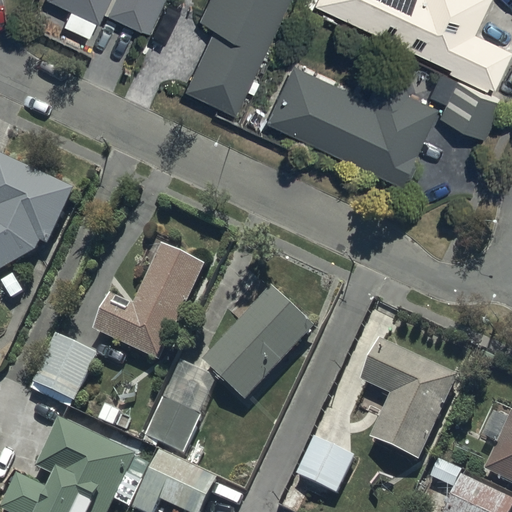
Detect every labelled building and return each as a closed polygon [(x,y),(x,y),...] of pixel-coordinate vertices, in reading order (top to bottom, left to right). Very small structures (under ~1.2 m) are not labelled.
[(65,0),(72,3),(65,20),(90,31),(97,15),(101,17),(106,7),(151,27),(163,0),(65,0)] [(260,78),(253,75),(286,0),(207,0),(201,14),(215,21),(185,87),(236,111),(247,87),(254,90),(260,78)] [(319,0),(451,62),(449,68),(487,85),(489,80),(495,82),(511,46),(511,45),(475,28),(488,0),(319,0)] [(436,103),(408,89),(405,80),(391,73),(376,78),(371,91),(372,97),(294,59),(267,115),(401,178),(436,103)] [(446,98),(440,112),(486,134),(503,97),(441,68),(430,90),(446,98)] [(0,271),(42,247),(45,240),(51,243),(77,188),(0,151),(0,271)] [(164,361),(208,264),(165,244),(137,304),(114,294),(97,330),(164,361)] [(318,326),(276,285),(207,358),(249,398),(318,326)] [(101,352),(58,333),(33,390),(72,406),(75,399),(79,401),(101,352)] [(461,375),(382,338),(364,379),(393,392),(373,437),(423,460),(461,375)] [(203,414),(165,398),(149,435),(186,452),(203,414)] [(511,417),(511,419),(498,412),(487,435),(501,441),(488,468),(511,479),(511,417)] [(111,511),(118,498),(132,505),(145,479),(143,478),(150,464),(137,457),(138,454),(106,438),(112,426),(93,417),(87,429),(62,416),(39,465),(60,476),(53,490),(19,474),(3,507),(13,511),(111,511)] [(358,455),(318,436),(300,473),(340,492),(358,455)] [(203,511),(220,476),(163,450),(135,507),(145,511),(156,511),(163,499),(191,511),(203,511)] [(441,458),(432,475),(456,487),(464,470),(441,458)] [(511,511),(511,495),(464,474),(446,511),(511,511)]
